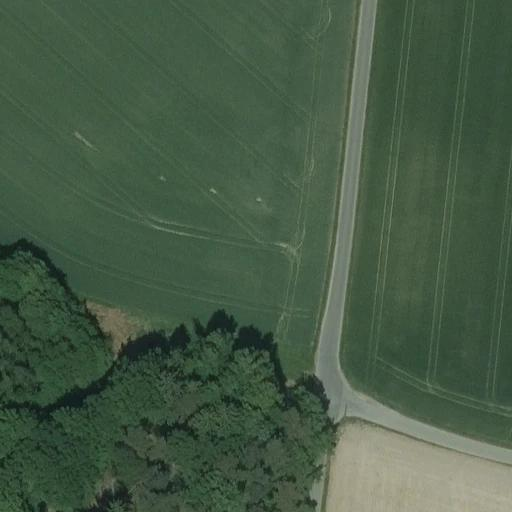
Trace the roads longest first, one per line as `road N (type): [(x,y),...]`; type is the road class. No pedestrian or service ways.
road 1 (unclassified): [(369,0),(323,402)]
road 2 (unclassified): [(323,402),(511,458)]
